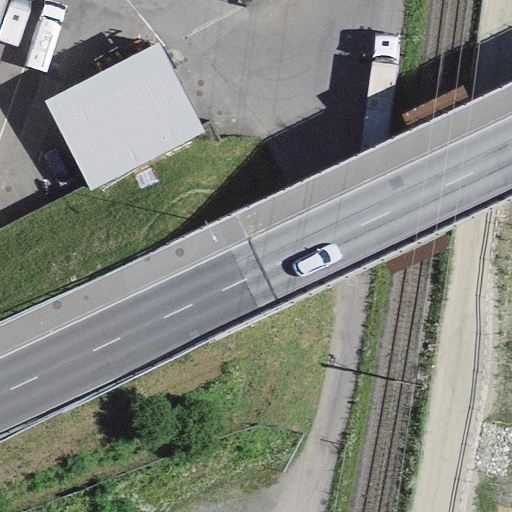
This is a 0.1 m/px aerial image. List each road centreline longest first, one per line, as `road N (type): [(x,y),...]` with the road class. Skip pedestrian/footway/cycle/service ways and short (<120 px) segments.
road 1 (secondary): [(511,154),(0,393)]
road 2 (unclassified): [(435,511),(511,124)]
